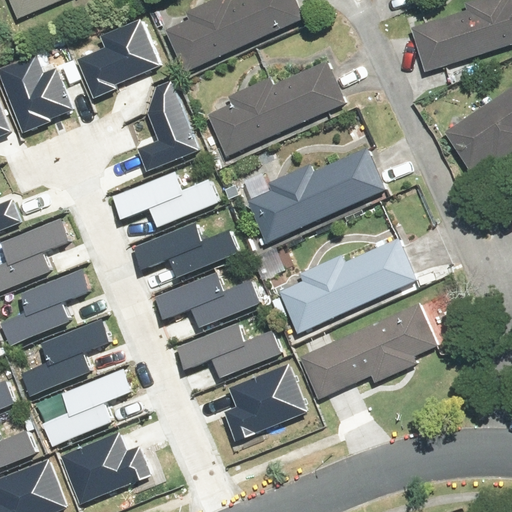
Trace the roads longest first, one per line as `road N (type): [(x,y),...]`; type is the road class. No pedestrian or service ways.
road 1 (residential): [(65,153),(228,511)]
road 2 (residential): [(292,511),(411,470),(511,451)]
